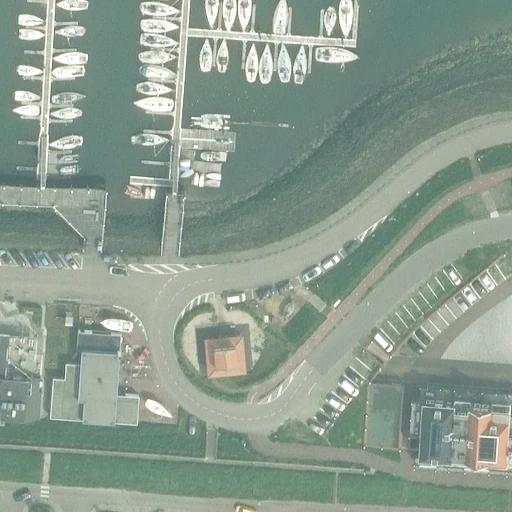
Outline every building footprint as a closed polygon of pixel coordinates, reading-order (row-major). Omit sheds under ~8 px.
[(51,377),(50,391),(49,417),(135,423),(137,396),(115,394),(119,334),(77,331),(75,349),(80,349),(79,363),(64,362),(63,378),(51,377)] [(240,334),(204,338),(208,373),(243,370),(240,334)] [(0,413),(37,416),(40,376),(39,376),(40,354),(9,351),(10,340),(0,339),(0,413)] [(369,383),(365,446),(399,448),(400,431),(399,431),(403,384),(386,383),(370,382),(369,383)] [(425,397),(420,462),(506,468),(507,459),(511,459),(511,411),(510,412),(511,403),(425,397)]
